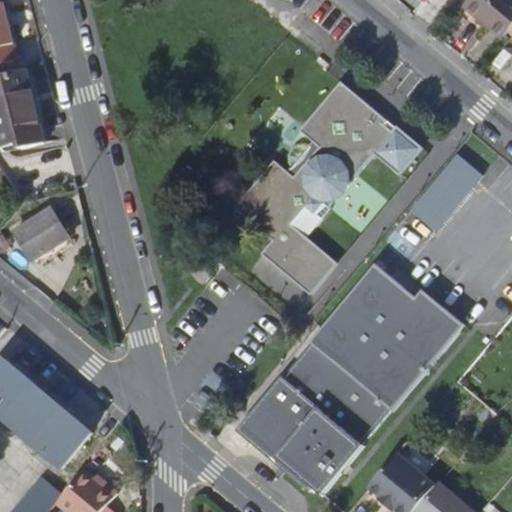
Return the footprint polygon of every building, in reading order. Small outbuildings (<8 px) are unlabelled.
[(403,0),(414,9),(421,0),(428,0),(429,1),(429,0),(403,0)] [(511,0),(472,0),(467,7),(506,40),(511,32),(511,0)] [(0,67),(24,61),(9,5),(0,7),(0,67)] [(50,146),(31,73),(0,81),(0,118),(8,151),(27,146),(29,151),(50,146)] [(294,170),(296,172),(293,177),(279,165),(239,212),(277,245),(266,258),(315,302),(342,269),(311,243),(335,215),(334,214),(380,159),(405,181),(428,153),(402,131),(398,137),(390,130),(393,126),(346,86),(305,135),(318,146),(315,150),(311,149),(308,148),(304,149),(300,150),(297,152),(295,155),(293,158),(293,162),(292,166),(294,170)] [(464,158),(416,214),(441,235),(489,179),(464,158)] [(18,232),(34,260),(72,238),(56,209),(18,232)] [(73,245),(72,238),(34,260),(38,266),(73,245)] [(420,298),(381,265),(316,343),(319,345),(288,381),(286,379),(241,432),(285,469),(313,492),(317,488),(326,496),(368,446),(366,444),(395,410),(397,411),(470,326),(426,290),(420,298)] [(0,366),(0,411),(2,413),(31,378),(7,358),(0,366)] [(70,410),(31,378),(2,413),(41,445),(70,410)] [(94,430),(70,410),(41,445),(65,465),(94,430)] [(439,488),(399,454),(371,488),(383,498),(381,500),(395,511),(397,511),(398,511),(400,511),(418,511),(419,511),(439,488)] [(103,485),(85,470),(66,493),(59,502),(71,511),(102,511),(107,506),(119,493),(105,482),(103,485)] [(45,477),(15,511),(50,511),(59,502),(66,493),(45,477)] [(419,511),(420,511),(479,511),(444,482),(439,488),(419,511)]
